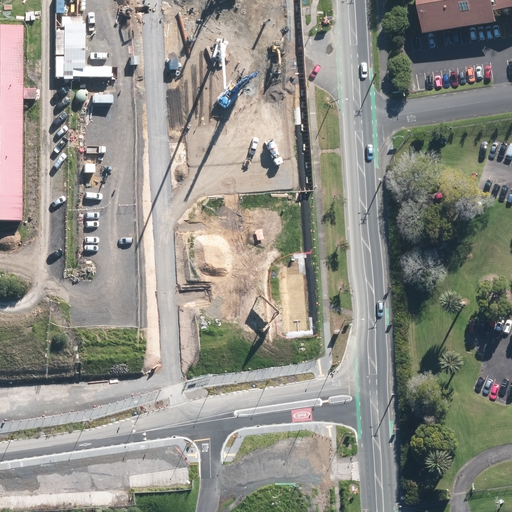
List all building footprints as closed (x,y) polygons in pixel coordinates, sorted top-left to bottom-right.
[(83,144),(82,268),(111,269),(111,276),(139,276),(140,229),(109,229),(110,151),(147,152),(146,255),(173,255),(175,156),(181,156),(181,128),(175,127),(176,23),(149,23),(148,109),(142,109),(141,124),(110,123),(111,0),(83,0),(82,123),(82,132),(72,132),(72,144),(83,144)] [(275,0),(192,0),(196,58),(201,57),(202,70),(272,66),(271,53),(279,53),(275,0)] [(511,0),(418,0),(425,39),(498,28),(496,16),(511,13),(511,0)] [(0,223),(17,223),(18,29),(0,28),(0,223)] [(273,68),(202,71),(204,102),(198,102),(201,163),(284,158),(280,96),(274,97),(273,68)] [(209,314),(191,315),(192,347),(276,342),(275,323),(283,323),(282,300),(228,303),(229,320),(237,319),(237,326),(209,327),(209,314)] [(310,477),(308,437),(306,403),(264,406),(266,439),(268,480),(310,477)] [(0,443),(54,442),(54,457),(151,453),(150,417),(76,420),(75,408),(0,410),(0,443)] [(110,485),(87,486),(88,508),(111,507),(110,485)]
